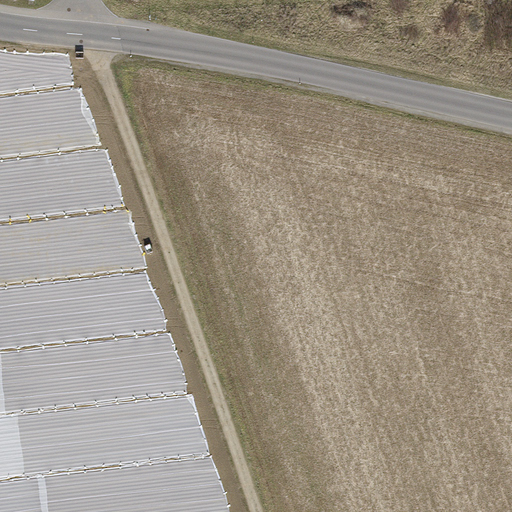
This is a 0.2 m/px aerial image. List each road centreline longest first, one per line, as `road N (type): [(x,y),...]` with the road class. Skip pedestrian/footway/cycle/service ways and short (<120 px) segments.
road 1 (track): [(256,511),(94,35)]
road 2 (secondary): [(94,35),(267,59),(511,115)]
